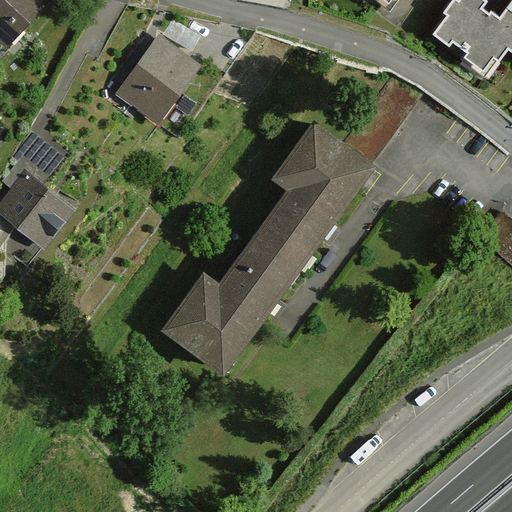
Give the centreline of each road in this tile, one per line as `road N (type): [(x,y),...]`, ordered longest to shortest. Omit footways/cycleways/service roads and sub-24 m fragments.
road 1 (residential): [(189,0),(357,45),(511,136)]
road 2 (unclassified): [(511,356),(340,511)]
